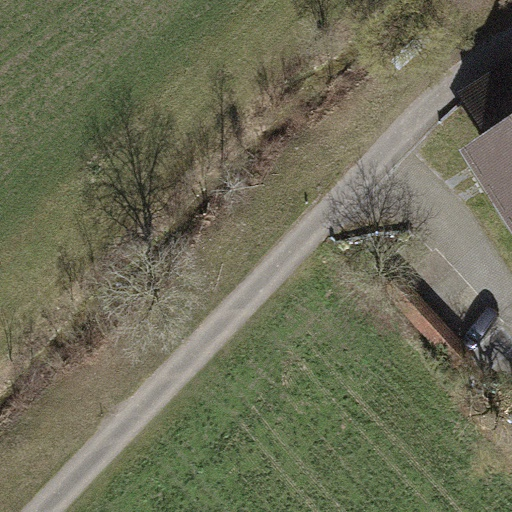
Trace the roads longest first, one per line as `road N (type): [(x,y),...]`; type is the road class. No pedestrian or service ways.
road 1 (track): [(37,511),(357,170),(476,49),(511,26)]
road 2 (track): [(357,170),(450,216),(511,315)]
